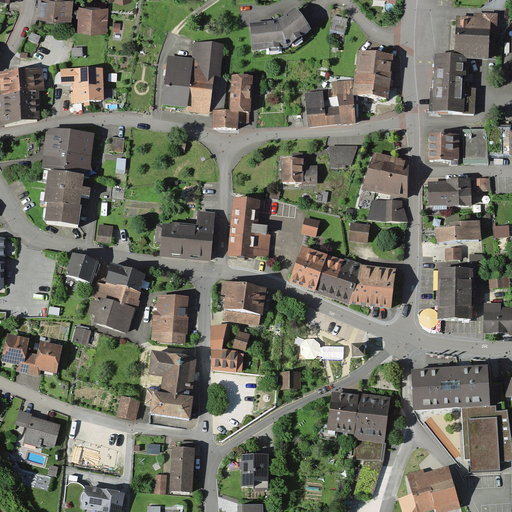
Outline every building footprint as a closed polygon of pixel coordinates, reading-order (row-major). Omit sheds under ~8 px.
[(72,23),(74,0),(68,0),(38,0),(37,20),(72,23)] [(77,33),(107,35),(108,8),(79,7),(77,33)] [(295,7),(278,19),(250,23),(253,50),(269,48),(279,47),(288,46),(293,42),(301,36),(311,28),(295,7)] [(474,16),(456,15),(454,53),(462,54),(467,58),(469,58),(488,59),(489,34),(497,34),(498,13),(484,12),(484,13),(474,13),(474,16)] [(41,36),(31,32),(28,39),(38,43),(41,36)] [(303,38),(301,36),(293,42),(294,45),(303,38)] [(192,58),(167,55),(162,105),(186,107),(186,112),(209,114),(210,112),(213,112),(213,109),(224,109),(227,79),(221,78),(224,44),(194,41),(192,58)] [(82,47),(72,48),(72,56),(83,56),(82,47)] [(394,54),(359,50),(357,71),(392,75),(394,54)] [(429,111),(475,114),(476,88),(468,88),(469,58),(467,58),(462,54),(454,53),(451,52),(435,53),(433,88),(431,88),(429,111)] [(103,67),(61,69),(61,84),(73,83),(73,86),(103,84),(103,67)] [(42,68),(0,71),(0,78),(1,94),(38,90),(44,90),(42,68)] [(388,97),(392,75),(357,71),(354,80),(352,80),(352,85),(353,94),(388,97)] [(253,76),(232,74),(229,109),(229,111),(249,112),(251,112),(253,76)] [(352,85),(352,80),(332,82),(335,106),(334,106),(335,124),(341,124),(356,123),(353,94),(352,85)] [(104,100),(103,84),(73,86),(74,92),(71,92),(72,103),(104,100)] [(1,94),(0,94),(0,99),(2,114),(0,114),(0,124),(41,120),(38,90),(1,94)] [(309,127),(335,124),(334,106),(329,107),(329,101),(324,102),(323,91),(305,92),(309,127)] [(249,123),(249,112),(229,111),(229,109),(224,109),(213,109),(213,112),(212,127),(238,128),(239,122),(249,123)] [(95,133),(47,128),(42,169),(48,169),(84,174),(90,175),(95,133)] [(487,129),(463,129),(463,163),(489,164),(487,129)] [(459,160),(460,134),(429,133),(428,160),(459,160)] [(125,138),(111,136),(109,151),(123,153),(125,138)] [(358,146),(330,146),(330,165),(332,165),(332,167),(346,168),(351,165),(358,146)] [(408,198),(409,160),(374,152),(361,189),(408,198)] [(304,182),(304,165),(304,157),(282,157),(282,182),(302,182),(304,182)] [(126,159),(117,158),(116,169),(125,170),(126,159)] [(304,182),(302,182),(302,184),(317,184),(317,165),(304,165),(304,182)] [(83,186),(84,174),(48,169),(44,201),(47,201),(45,220),(79,225),(81,205),(80,204),(81,195),(89,196),(91,187),(83,186)] [(471,205),(471,178),(446,179),(446,180),(428,181),(428,206),(471,205)] [(490,191),(490,178),(474,179),(474,191),(490,191)] [(328,192),(322,191),(321,195),(318,194),(317,201),(327,202),(328,192)] [(261,199),(234,196),(228,256),(255,258),(255,255),(268,257),(271,234),(267,234),(268,225),(258,224),(261,199)] [(408,223),(402,200),(387,200),(387,201),(373,200),(367,219),(408,223)] [(353,209),(347,208),(345,217),(352,218),(353,209)] [(160,256),(210,261),(215,212),(198,211),(197,224),(172,221),(172,223),(163,222),(162,224),(157,224),(155,241),(161,241),(160,256)] [(490,213),(482,213),(482,224),(491,224),(490,213)] [(316,237),(320,221),(305,217),(301,234),(316,237)] [(481,239),(480,220),(449,222),(449,226),(436,228),(437,243),(481,239)] [(368,244),(370,224),(351,222),(349,242),(368,244)] [(97,241),(111,243),(113,226),(99,224),(97,241)] [(509,225),(493,226),(494,238),(510,237),(509,225)] [(289,282),(315,290),(321,271),(337,277),(343,260),(328,254),(302,245),(289,282)] [(461,248),(445,248),(445,260),(461,260),(461,248)] [(92,283),(99,260),(73,252),(66,275),(92,283)] [(348,303),(361,264),(361,263),(344,257),(343,260),(337,277),(321,271),(315,290),(314,292),(348,303)] [(146,273),(111,262),(105,281),(106,282),(141,292),(146,273)] [(391,308),(396,268),(361,264),(348,303),(391,308)] [(470,267),(438,267),(438,319),(472,319),(472,286),(484,286),(484,264),(470,265),(470,267)] [(509,273),(489,274),(490,288),(510,287),(509,273)] [(262,315),(267,285),(247,282),(223,279),(221,294),(226,294),(224,309),(226,309),(261,314),(262,315)] [(141,292),(106,282),(106,284),(97,282),(92,298),(100,300),(101,297),(135,308),(138,308),(140,301),(138,300),(141,292)] [(185,345),(189,296),(158,294),(157,311),(154,311),(152,340),(158,340),(158,343),(185,345)] [(128,333),(135,308),(101,297),(100,300),(99,301),(92,299),(88,313),(96,316),(93,323),(128,333)] [(511,333),(511,306),(501,306),(501,303),(484,302),(484,333),(511,333)] [(261,314),(226,309),(225,320),(259,326),(261,314)] [(227,323),(211,325),(211,349),(212,370),(237,373),(238,351),(222,349),(222,346),(224,338),(226,327),(227,323)] [(75,326),(71,342),(87,346),(91,330),(89,329),(77,326),(75,326)] [(232,329),(226,327),(224,338),(222,346),(227,347),(232,329)] [(238,330),(233,347),(245,350),(250,334),(238,330)] [(16,371),(27,373),(32,353),(26,351),(29,338),(7,333),(1,361),(17,364),(16,371)] [(37,354),(32,353),(27,373),(39,376),(41,370),(56,373),(63,345),(40,340),(37,354)] [(366,355),(364,341),(352,342),(353,356),(366,355)] [(197,356),(152,350),(148,374),(163,376),(160,392),(158,391),(158,389),(147,387),(145,405),(151,406),(150,412),(190,418),(194,396),(191,395),(197,356)] [(488,364),(412,369),(413,410),(462,406),(465,460),(471,459),(471,473),(501,471),(500,461),(511,460),(511,443),(507,410),(496,411),(496,405),(490,406),(488,364)] [(281,389),(301,389),(301,371),(281,372),(281,389)] [(354,439),(357,439),(384,443),(391,397),(359,393),(358,394),(332,391),(327,430),(354,433),(354,439)] [(116,416),(135,421),(140,401),(121,396),(116,416)] [(32,416),(32,414),(19,410),(15,424),(27,427),(30,416),(32,416)] [(32,416),(30,416),(27,427),(23,443),(42,448),(43,444),(55,448),(61,424),(32,416)] [(386,443),(384,443),(357,439),(354,458),(364,460),(353,494),(371,500),(384,460),(386,443)] [(160,444),(148,444),(147,453),(160,454),(160,444)] [(192,492),(195,448),(172,446),(169,491),(192,492)] [(268,489),(268,454),(241,454),(241,462),(241,469),(241,487),(253,486),(253,489),(268,489)] [(58,467),(50,465),(48,474),(56,476),(58,467)] [(423,469),(407,474),(413,494),(398,498),(402,511),(427,511),(435,510),(435,511),(445,511),(461,508),(448,466),(424,473),(423,469)] [(156,474),(154,494),(166,495),(167,475),(156,474)] [(120,511),(124,492),(85,485),(81,508),(98,510),(97,511),(120,511)]
